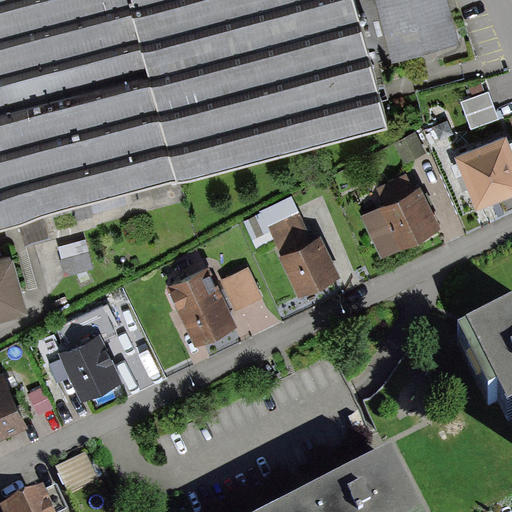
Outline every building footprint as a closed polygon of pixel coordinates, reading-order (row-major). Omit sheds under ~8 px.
[(0,0),(0,216),(392,114),(361,0),(0,0)] [(379,0),(394,55),(459,37),(448,0),(379,0)] [(462,98),(473,131),(503,121),(492,88),(462,98)] [(394,139),(405,160),(426,150),(415,128),(394,139)] [(511,143),(506,129),(456,149),(477,201),(511,187),(511,143)] [(362,213),(382,252),(440,222),(420,183),(409,189),(401,174),(378,185),(386,200),(362,213)] [(278,250),(299,293),(342,273),(321,230),(311,234),(292,194),(243,217),(261,252),(266,250),(268,254),(278,250)] [(87,238),(59,244),(66,273),(93,267),(87,238)] [(0,312),(27,306),(11,250),(0,252),(0,312)] [(207,262),(166,282),(196,342),(238,321),(218,280),(216,281),(207,262)] [(263,294),(248,264),(221,277),(236,307),(263,294)] [(511,314),(455,344),(487,407),(495,402),(508,426),(511,424),(511,314)] [(100,328),(58,348),(81,395),(123,374),(100,328)] [(0,434),(30,420),(5,371),(0,373),(0,434)] [(86,453),(54,468),(68,496),(100,481),(86,453)] [(417,511),(390,458),(283,511),(417,511)] [(55,511),(44,487),(1,507),(3,511),(55,511)]
